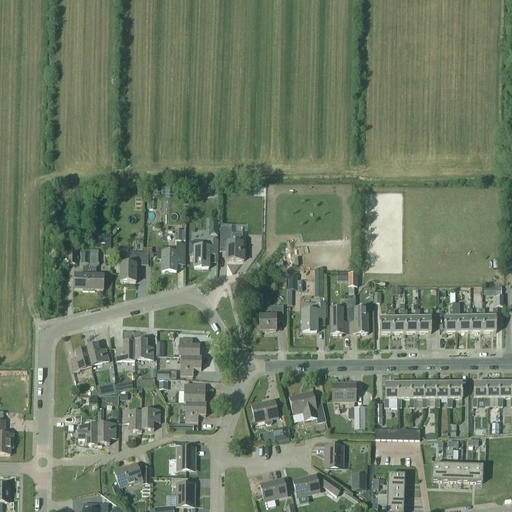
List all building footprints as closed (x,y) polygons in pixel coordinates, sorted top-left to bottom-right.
[(170,200),(160,201),(161,213),(170,213),(170,200)] [(209,231),(217,231),(218,221),(212,221),(212,224),(210,224),(209,231)] [(227,262),(243,263),(244,253),(242,253),(242,245),(232,244),(232,227),(220,226),(220,250),(227,250),(227,262)] [(104,257),(111,257),(111,239),(100,239),(100,245),(104,245),(104,257)] [(189,244),(189,257),(194,257),(194,270),(208,270),(208,256),(217,257),(217,242),(208,241),(208,249),(202,249),(202,244),(189,244)] [(176,255),(170,254),(170,250),(158,250),(158,261),(162,261),(162,274),(176,275),(176,267),(184,267),(185,247),(176,246),(176,255)] [(90,268),(96,268),(98,266),(99,265),(98,264),(98,252),(90,251),(90,268)] [(120,284),(136,284),(136,267),(148,268),(148,254),(129,254),(129,266),(120,266),(120,284)] [(82,293),(88,293),(89,268),(83,268),(82,277),(74,277),(74,292),(83,292),(82,293)] [(89,268),(88,293),(95,294),(95,292),(103,293),(103,278),(96,277),(96,269),(89,268)] [(348,276),(348,289),(357,289),(357,276),(348,276)] [(298,291),(298,277),(289,277),(289,291),(298,291)] [(323,299),(323,293),(323,279),(315,279),(315,293),(315,299),(323,299)] [(483,290),(483,297),(501,296),(501,288),(494,288),(495,290),(483,290)] [(348,302),(348,308),(348,325),(349,336),(367,336),(367,311),(355,311),(355,298),(348,298),(348,302)] [(495,308),(503,308),(503,298),(495,298),(495,308)] [(349,336),(348,325),(348,308),(348,302),(342,303),(342,311),(330,311),(330,336),(343,336),(349,336)] [(325,320),(325,305),(316,305),(316,313),(302,313),(302,334),(316,334),(316,320),(325,320)] [(445,335),(457,335),(458,335),(458,319),(459,319),(459,305),(452,305),(452,314),(455,314),(455,319),(444,319),(445,335)] [(259,318),(259,333),(276,333),(276,324),(283,324),(283,308),(270,308),(270,318),(259,318)] [(472,319),(470,319),(470,334),(483,334),(483,319),(485,319),(484,310),(480,311),(480,319),(472,319)] [(493,319),(485,319),(483,319),(483,334),(496,334),(496,319),(497,319),(497,310),(492,310),(493,319)] [(393,335),(406,335),(405,320),(407,320),(407,311),(402,312),(402,320),(394,320),(393,320),(393,335)] [(419,319),(419,311),(415,311),(415,320),(407,320),(405,320),(406,335),(418,335),(417,320),(419,319)] [(427,319),(419,319),(417,320),(418,335),(431,335),(430,320),(432,320),(432,311),(427,311),(427,319)] [(467,319),(459,319),(458,319),(458,335),(470,334),(470,319),(472,319),(472,311),(467,311),(467,319)] [(380,336),(393,335),(393,320),(394,320),(394,312),(389,312),(390,320),(379,320),(380,336)] [(199,359),(200,347),(192,347),(192,341),(179,340),(179,347),(181,347),(181,359),(179,359),(181,359),(199,360),(199,359)] [(153,350),(147,349),(147,342),(134,342),(134,344),(135,344),(134,362),(135,362),(135,360),(146,360),(146,362),(153,362),(153,350)] [(123,362),(134,362),(134,364),(135,364),(135,362),(134,362),(135,344),(134,344),(122,343),(122,351),(116,351),(115,364),(122,364),(123,362)] [(86,350),(91,368),(91,366),(102,363),(102,365),(109,364),(106,351),(99,353),(98,345),(85,348),(86,350)] [(80,373),(79,371),(90,368),(91,370),(92,370),(91,368),(86,350),(74,353),(76,361),(70,362),(73,375),(80,373)] [(180,371),(180,378),(193,378),(193,372),(201,372),(201,359),(199,359),(199,360),(181,359),(183,359),(182,371),(180,371)] [(157,372),(157,380),(169,381),(169,373),(157,372)] [(499,400),(497,400),(497,408),(502,408),(502,400),(510,400),(511,400),(511,384),(499,385),(499,400)] [(117,395),(115,385),(107,386),(109,397),(117,395)] [(398,401),(396,401),(397,409),(401,409),(401,401),(409,401),(411,401),(411,385),(398,386),(398,401)] [(411,401),(409,401),(409,409),(414,409),(414,401),(422,401),(424,401),(423,385),(411,385),(411,401)] [(436,385),(423,385),(424,401),(422,401),(422,409),(426,409),(426,401),(434,401),(436,401),(436,385)] [(449,401),(449,385),(436,385),(436,401),(434,401),(434,409),(439,409),(439,401),(447,401),(449,401)] [(447,409),(452,409),(452,401),(462,400),(462,385),(449,385),(449,401),(447,401),(447,409)] [(477,400),(485,400),(487,400),(486,385),(474,385),(474,400),(472,400),(472,409),(477,409),(477,400)] [(485,408),(489,408),(489,400),(497,400),(499,400),(499,385),(486,385),(487,400),(485,400),(485,408)] [(183,405),(185,406),(185,405),(204,406),(204,405),(205,387),(184,386),(184,393),(186,393),(185,405),(183,405)] [(331,386),(332,403),(356,403),(356,386),(354,386),(331,386)] [(385,401),(384,401),(384,409),(389,409),(388,401),(396,401),(398,401),(398,386),(385,386),(385,401)] [(316,420),(317,426),(325,424),(321,406),(315,407),(313,394),(289,400),(293,416),(303,414),(305,422),(316,420)] [(267,427),(271,426),(272,424),(271,421),(278,419),(274,403),(251,408),(255,425),(265,422),(266,426),(267,427)] [(198,418),(206,418),(206,406),(204,405),(204,406),(185,405),(185,406),(187,406),(187,417),(185,417),(185,424),(198,424),(198,418)] [(374,406),(374,426),(382,426),(382,406),(374,406)] [(354,409),(354,432),(365,432),(365,409),(354,409)] [(153,425),(160,425),(160,412),(153,412),(153,414),(142,414),(142,412),(141,412),(141,414),(141,433),(153,433),(153,425)] [(130,416),(130,414),(122,414),(122,427),(129,427),(129,434),(141,435),(141,433),(141,414),(141,416),(130,416)] [(5,423),(0,422),(0,456),(10,457),(10,450),(13,450),(13,436),(5,435),(5,423)] [(85,448),(97,448),(97,426),(85,426),(85,427),(78,427),(78,442),(85,442),(85,448)] [(109,428),(98,428),(98,426),(97,426),(97,448),(102,448),(102,446),(109,446),(109,441),(116,441),(116,426),(109,426),(109,428)] [(476,430),(476,436),(486,436),(486,426),(480,426),(476,430)] [(273,431),(275,442),(289,440),(287,429),(273,431)] [(325,472),(342,472),(342,448),(325,448),(325,472)] [(177,474),(194,474),(194,450),(177,450),(177,474)] [(114,474),(119,490),(140,482),(142,481),(142,486),(149,486),(150,470),(142,470),(138,470),(137,466),(114,474)] [(430,466),(429,483),(440,483),(440,466),(430,466)] [(440,466),(440,483),(450,484),(450,467),(440,466)] [(450,484),(460,484),(460,467),(450,467),(450,484)] [(470,467),(460,467),(460,484),(470,485),(470,467)] [(470,467),(470,485),(480,485),(481,468),(470,467)] [(353,477),(353,493),(365,493),(365,477),(353,477)] [(320,494),(316,478),(292,483),(296,500),(318,494),(320,494)] [(320,486),(337,499),(344,491),(326,479),(320,486)] [(171,480),(171,488),(177,488),(177,510),(194,510),(194,486),(184,486),(184,481),(171,480)] [(287,498),(283,481),(260,487),(264,503),(287,498)] [(0,511),(1,511),(2,505),(9,505),(9,487),(0,486),(0,511)] [(387,497),(404,497),(404,487),(387,486),(387,497)] [(386,507),(403,507),(404,497),(387,497),(386,507)]
